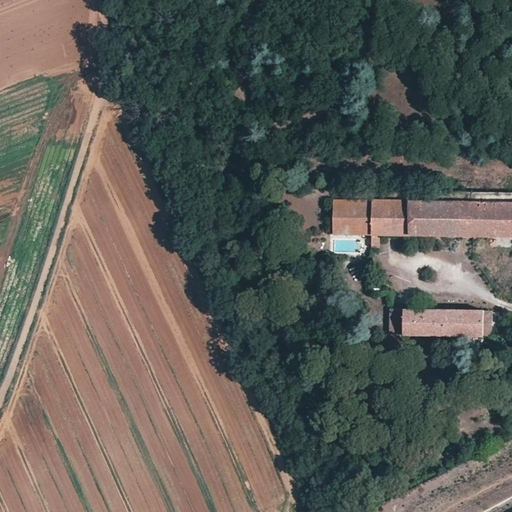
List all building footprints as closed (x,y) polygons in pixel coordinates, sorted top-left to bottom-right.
[(352,232),(352,200),(334,199),(334,232),(352,232)] [(372,233),(372,200),(352,200),(352,232),(372,233)] [(372,200),(372,233),(410,233),(410,201),(372,200)] [(410,201),(410,233),(472,235),(473,202),(410,201)] [(511,202),(473,202),(472,235),(511,235),(511,202)] [(404,308),(395,308),(394,332),(404,332),(404,308)] [(423,308),(404,308),(404,332),(423,333),(423,308)] [(443,309),(423,308),(423,333),(443,333),(443,309)] [(466,309),(443,309),(443,333),(465,333),(466,309)] [(483,309),(466,309),(465,333),(483,334),(483,309)] [(492,309),(483,309),(483,334),(491,334),(492,309)]
